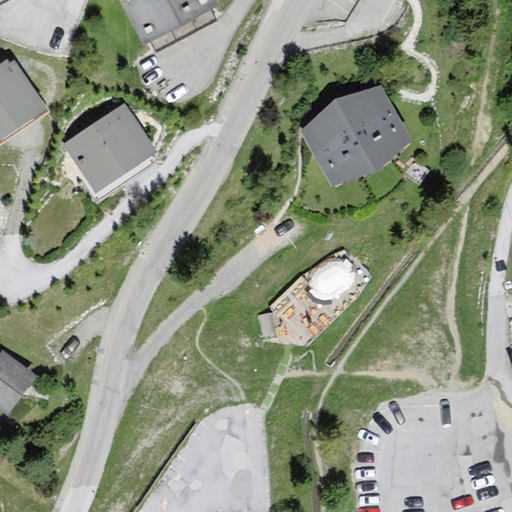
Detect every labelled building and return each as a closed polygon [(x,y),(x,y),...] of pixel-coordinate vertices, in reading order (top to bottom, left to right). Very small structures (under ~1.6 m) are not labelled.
[(217,0),(120,0),(144,45),(220,5),(217,0)] [(13,58),(0,66),(0,140),(47,110),(13,58)] [(337,100),(301,130),(332,184),(376,171),(412,141),(381,86),(337,100)] [(124,104),(63,144),(96,194),(157,153),(124,104)] [(301,326),(307,333),(371,288),(339,251),(278,298),(301,326)] [(5,353),(0,359),(0,406),(12,415),(41,376),(5,353)]
